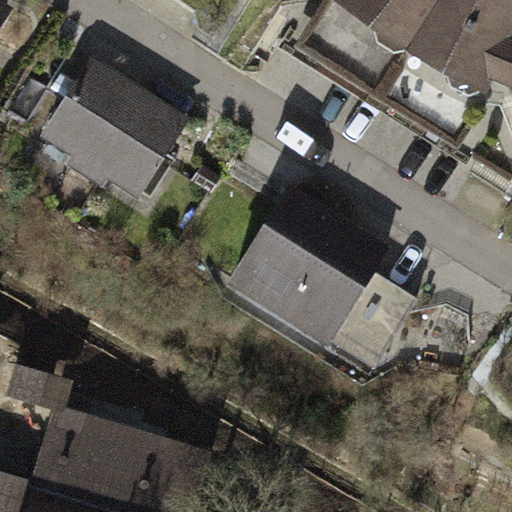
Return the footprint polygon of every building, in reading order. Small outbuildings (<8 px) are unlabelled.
[(446,0),(337,0),(330,10),(405,70),(446,0)] [(511,0),(446,0),(405,70),(484,111),(496,88),(511,94),(511,0)] [(164,118),(73,57),(10,148),(101,210),(164,118)] [(374,252),(265,182),(199,286),(343,377),(393,300),(357,278),(374,252)] [(39,489),(0,478),(0,511),(206,511),(220,461),(71,414),(79,383),(20,370),(11,406),(60,416),(39,489)]
